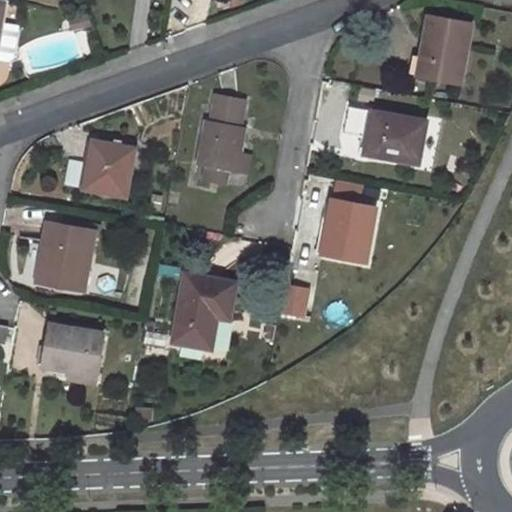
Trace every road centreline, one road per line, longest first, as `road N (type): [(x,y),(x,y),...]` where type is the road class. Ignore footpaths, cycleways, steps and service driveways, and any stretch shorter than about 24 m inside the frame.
road 1 (unclassified): [(415,462),(0,478)]
road 2 (residential): [(358,0),(0,132)]
